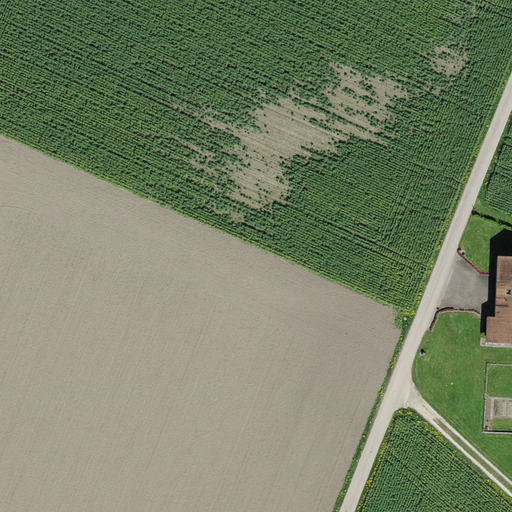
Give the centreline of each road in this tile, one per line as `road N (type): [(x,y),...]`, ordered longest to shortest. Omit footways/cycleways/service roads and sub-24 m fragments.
road 1 (residential): [(511,81),(397,386)]
road 2 (track): [(397,386),(511,486)]
